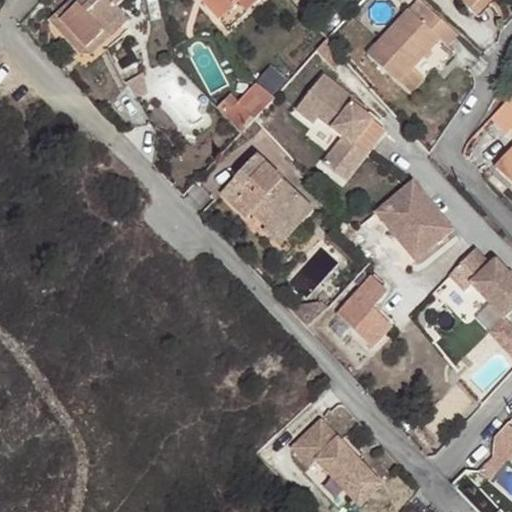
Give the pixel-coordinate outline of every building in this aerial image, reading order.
[(105,38),(126,19),(117,10),(127,0),(75,0),(65,10),(86,33),(98,45),(105,38)] [(264,0),(243,0),(229,12),(219,0),(201,0),(228,31),(264,0)] [(219,0),(229,12),(243,0),(219,0)] [(489,0),(470,0),(466,5),(476,14),(489,0)] [(456,31),(425,3),(414,15),(407,9),(366,54),(412,95),(426,79),(413,67),(438,38),(445,43),(456,31)] [(131,25),(126,19),(105,38),(98,45),(86,33),(65,10),(59,15),(92,51),(103,51),(111,43),(131,25)] [(341,58),(325,40),(315,50),(330,68),(341,58)] [(143,73),(127,82),(137,100),(149,93),(143,73)] [(320,76),(307,94),(364,156),(382,129),(349,105),(353,100),(320,76)] [(270,97),(261,91),(230,122),(238,131),(270,97)] [(364,156),(307,94),(295,111),(311,123),(316,117),(341,136),(324,162),(348,179),(364,156)] [(511,140),(511,112),(498,127),(511,140)] [(511,147),(493,168),(511,185),(511,147)] [(311,218),(293,199),(287,205),(274,190),(280,184),(256,159),(219,193),(245,218),(250,214),(264,229),(260,233),(278,250),(311,218)] [(287,205),(293,199),(280,184),(274,190),(287,205)] [(401,197),(441,241),(454,229),(413,185),(401,197)] [(421,261),(441,241),(401,197),(379,218),(421,261)] [(489,294),(485,299),(502,317),(511,307),(511,283),(492,263),(487,267),(472,250),(460,262),(489,294)] [(470,283),(485,299),(489,294),(460,262),(447,275),(462,291),(470,283)] [(370,307),(389,290),(372,273),(334,313),(368,347),(389,327),(370,307)] [(327,307),(322,302),(297,305),(290,313),(306,329),(327,307)] [(511,347),(511,326),(502,317),(492,327),(511,347)] [(319,422),(289,448),(307,468),(314,462),(345,498),(368,478),(319,422)] [(345,498),(355,509),(378,490),(368,478),(345,498)]
